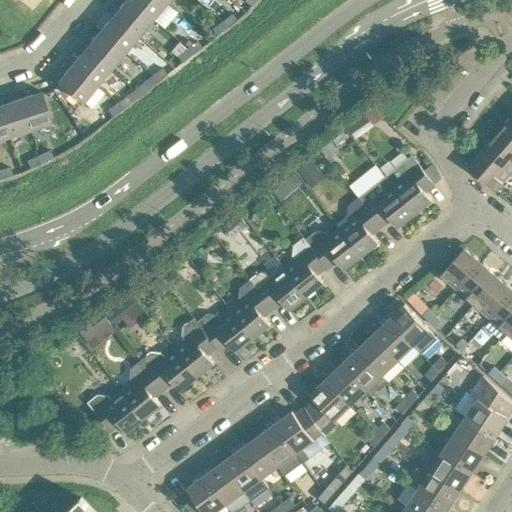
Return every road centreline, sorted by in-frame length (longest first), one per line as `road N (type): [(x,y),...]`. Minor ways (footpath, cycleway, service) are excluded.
road 1 (secondary): [(0,293),(51,276),(380,26),(430,0)]
road 2 (secondary): [(365,0),(91,209),(38,241),(0,249)]
road 3 (residential): [(125,479),(331,330),(473,204)]
road 4 (residential): [(473,204),(436,137),(511,41)]
road 5 (residential): [(0,79),(34,68),(97,0)]
road 6 (residential): [(125,479),(57,461),(0,462)]
